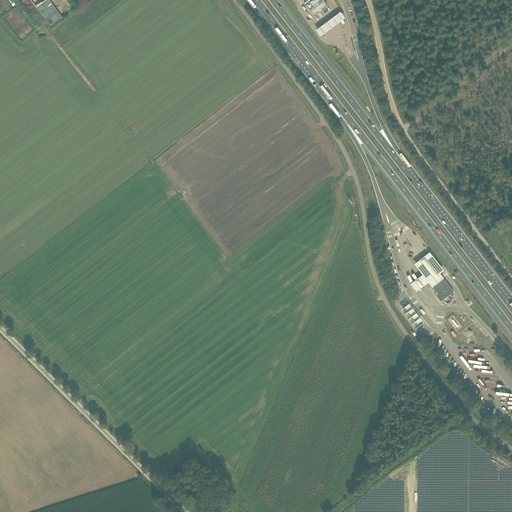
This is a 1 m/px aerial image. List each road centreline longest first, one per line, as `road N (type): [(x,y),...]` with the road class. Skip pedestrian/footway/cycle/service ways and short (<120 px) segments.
road 1 (unclassified): [(511,450),(463,409),(391,312),(337,138),(233,0)]
road 2 (unclassified): [(511,279),(402,128),(368,0)]
road 3 (motorway): [(328,93),(511,329)]
road 4 (unclassified): [(184,511),(0,327)]
road 5 (motorway): [(399,163),(272,0)]
road 6 (motorway): [(511,308),(399,163)]
road 7 (track): [(511,45),(402,128)]
road 8 (motorway): [(328,93),(381,201)]
